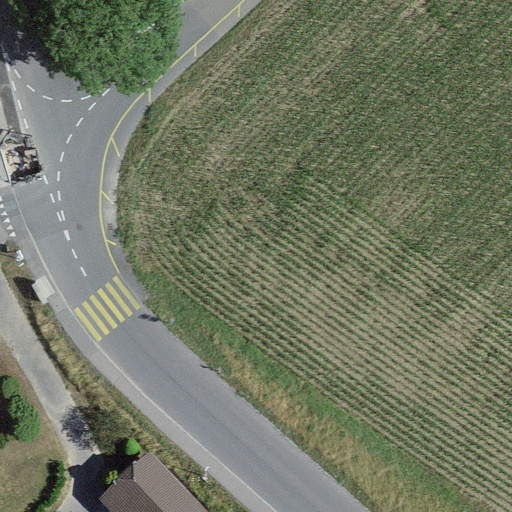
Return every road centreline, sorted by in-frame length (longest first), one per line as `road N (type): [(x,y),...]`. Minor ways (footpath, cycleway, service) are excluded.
road 1 (unclassified): [(317,511),(106,314),(38,172)]
road 2 (unclassified): [(38,172),(224,0)]
road 3 (residential): [(38,172),(0,16)]
